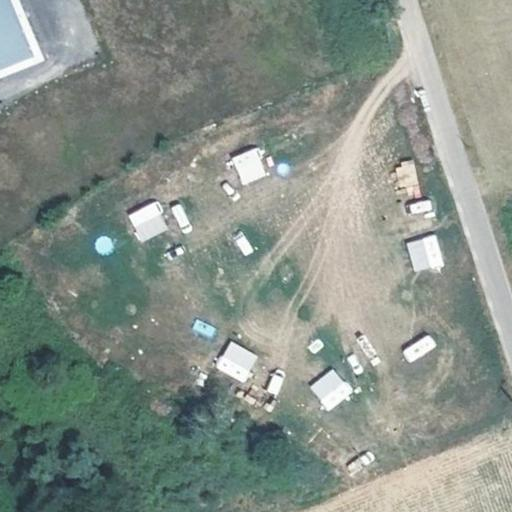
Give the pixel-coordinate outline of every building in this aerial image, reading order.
[(17,0),(0,0),(0,72),(40,56),(17,0)] [(232,156),(243,184),(268,175),(257,147),(232,156)] [(155,201),(127,214),(141,242),(168,228),(155,201)] [(407,241),(413,272),(442,267),(436,236),(407,241)] [(403,351),(409,361),(434,347),(427,336),(403,351)] [(228,340),(216,369),(245,382),(257,353),(228,340)] [(335,367),(309,383),(325,409),(351,394),(335,367)]
